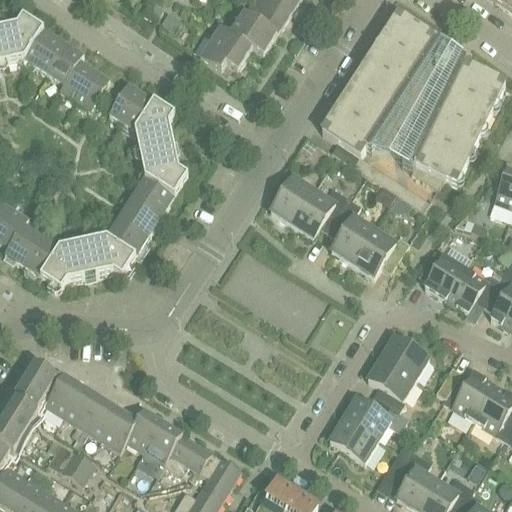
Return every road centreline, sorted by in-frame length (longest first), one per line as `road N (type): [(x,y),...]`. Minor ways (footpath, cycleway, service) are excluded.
road 1 (residential): [(274,154),(33,0)]
road 2 (residential): [(148,330),(168,317),(274,154)]
road 3 (residential): [(293,466),(163,385),(148,330)]
road 4 (residential): [(274,154),(372,0)]
road 5 (residential): [(390,318),(376,328),(293,466)]
road 6 (residential): [(3,328),(148,330)]
road 7 (residential): [(511,359),(406,315),(390,318)]
